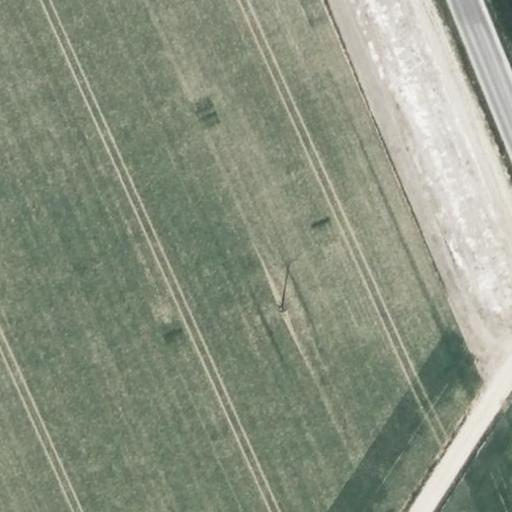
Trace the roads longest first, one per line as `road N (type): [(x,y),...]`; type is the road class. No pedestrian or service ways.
road 1 (track): [(511,373),(422,511)]
road 2 (unclassified): [(511,129),(459,0)]
